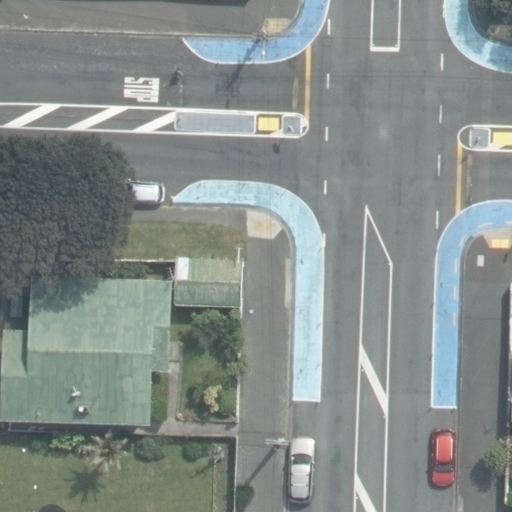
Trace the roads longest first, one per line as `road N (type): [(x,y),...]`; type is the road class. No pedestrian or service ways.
road 1 (tertiary): [(0,121),(383,136)]
road 2 (residential): [(371,511),(383,136)]
road 3 (residential): [(383,136),(387,0)]
road 4 (tertiary): [(383,136),(511,139)]
